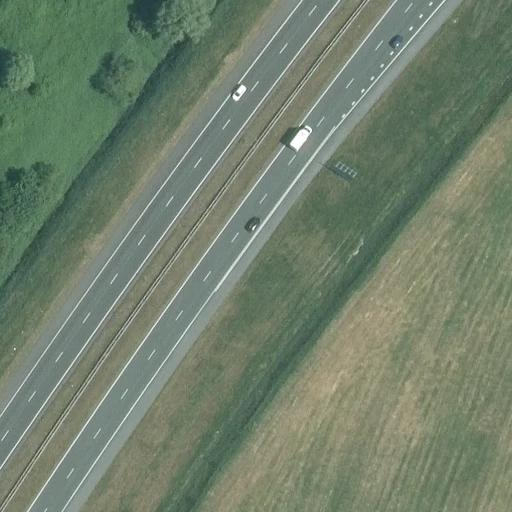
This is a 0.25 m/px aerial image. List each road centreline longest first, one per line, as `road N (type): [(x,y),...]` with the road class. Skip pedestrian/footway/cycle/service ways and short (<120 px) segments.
road 1 (motorway): [(47,511),(205,279),(416,0)]
road 2 (motorway): [(321,0),(167,202),(0,444)]
